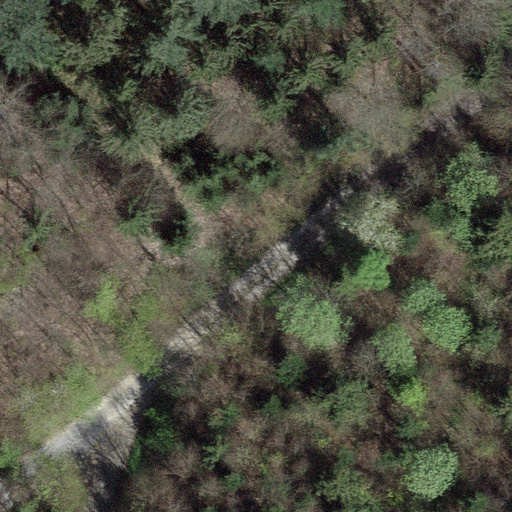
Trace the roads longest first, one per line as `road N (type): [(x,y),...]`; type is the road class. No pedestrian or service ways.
road 1 (track): [(511,73),(147,379)]
road 2 (track): [(147,379),(0,495)]
road 3 (track): [(77,511),(147,379)]
